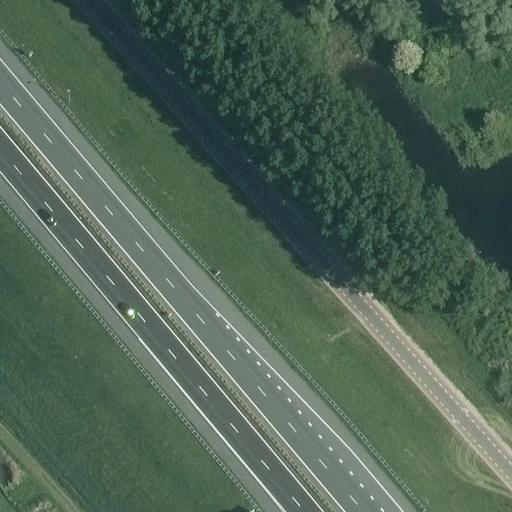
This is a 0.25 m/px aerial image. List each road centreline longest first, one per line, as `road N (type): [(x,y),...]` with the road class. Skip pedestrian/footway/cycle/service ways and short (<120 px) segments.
road 1 (unclassified): [(511,468),(101,0)]
road 2 (motorway): [(364,511),(0,82)]
road 3 (motorway): [(0,151),(303,511)]
